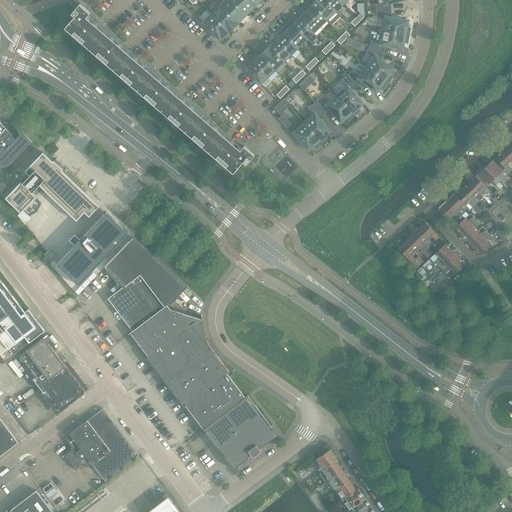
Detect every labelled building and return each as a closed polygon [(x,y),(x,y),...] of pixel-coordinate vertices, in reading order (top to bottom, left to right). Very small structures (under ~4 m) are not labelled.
[(246,15),(231,0),(226,0),(220,6),(238,24),(239,24),(238,23),(246,15)] [(255,7),(248,0),(231,0),(246,15),(255,7)] [(336,11),(326,0),(316,0),(311,6),(326,21),(331,26),(341,16),(336,11)] [(343,5),(338,0),(326,0),(336,11),(343,5)] [(404,0),(383,0),(384,3),(376,6),(376,11),(391,11),(390,4),(404,0)] [(242,152),(85,16),(88,11),(77,1),(72,6),(75,9),(71,14),(75,17),(66,27),(73,33),(71,35),(82,44),(83,42),(97,54),(96,56),(106,65),(107,63),(114,68),(121,75),(120,76),(130,85),(131,83),(145,95),(143,97),(154,106),(155,104),(169,116),(167,118),(178,127),(179,125),(193,136),(191,138),(198,144),(202,147),(203,145),(217,157),(215,159),(226,168),(227,166),(234,172),(243,162),(246,165),(251,160),(254,163),(258,158),(246,148),(242,152)] [(238,24),(220,6),(212,14),(230,33),(238,24)] [(326,21),(311,6),(312,6),(306,12),(320,27),(326,21)] [(407,28),(408,21),(391,18),(391,11),(376,11),(377,17),(385,18),(382,31),(409,36),(410,29),(407,28)] [(320,27),(306,12),(299,18),(313,33),(320,27)] [(230,33),(212,14),(203,23),(220,41),(229,32),(229,33),(230,33)] [(359,22),(364,17),(360,14),(356,18),(359,22)] [(313,33),(299,18),(293,25),(307,39),(313,33)] [(355,27),(359,22),(356,18),(351,23),(355,27)] [(307,39),(293,25),(283,34),(297,49),(307,39)] [(345,40),(350,35),(346,31),(341,36),(345,40)] [(407,43),(409,36),(382,31),(380,43),(372,42),(370,47),(383,53),(386,46),(403,49),(404,42),(407,43)] [(297,49),(283,34),(277,40),(291,55),(297,49)] [(340,45),(345,40),(341,36),(337,41),(340,45)] [(291,55),(277,40),(271,46),(270,45),(269,46),(284,61),(291,55)] [(330,50),(335,46),(331,42),(326,47),(330,50)] [(284,61),(269,46),(260,55),(275,71),(284,61)] [(325,55),(330,50),(326,47),(322,51),(325,55)] [(394,69),(380,59),(383,53),(370,47),(367,52),(374,57),(367,67),(388,83),(392,77),(390,75),(394,69)] [(275,71),(260,55),(259,56),(260,57),(254,62),(268,77),(272,81),(278,75),(275,71)] [(314,66),(319,61),(315,58),(310,62),(314,66)] [(268,77),(254,62),(247,69),(265,88),(272,81),(268,77)] [(309,71),(314,66),(310,62),(306,67),(309,71)] [(388,83),(367,67),(359,77),(352,72),(348,75),(357,86),(362,82),(377,93),(381,87),(384,89),(388,83)] [(301,79),(306,74),(302,70),(297,75),(301,79)] [(296,83),(301,79),(297,75),(293,79),(296,83)] [(363,104),(352,91),(357,86),(348,75),(341,81),(346,87),(337,96),(354,116),(360,111),(358,108),(363,104)] [(285,94),(290,90),(286,86),(281,91),(285,94)] [(280,99),(285,94),(281,91),(276,95),(280,99)] [(354,116),(337,96),(327,104),(322,97),(315,103),(324,114),(330,109),(341,123),(347,118),(349,120),(354,116)] [(280,114),(289,106),(283,100),(275,108),(280,114)] [(330,132),(319,119),(324,114),(315,103),(308,109),(314,115),(304,124),(322,144),(327,139),(325,136),(330,132)] [(2,167),(3,167),(4,167),(5,167),(7,166),(8,166),(9,165),(10,165),(11,164),(32,142),(21,132),(22,133),(16,139),(13,136),(0,122),(0,166),(0,167),(2,167)] [(322,144),(304,124),(293,133),(309,151),(314,146),(316,148),(322,144)] [(511,147),(509,145),(502,151),(511,161),(511,147)] [(511,162),(511,161),(502,151),(495,158),(510,173),(511,170),(511,168),(509,166),(511,162)] [(21,182),(6,198),(13,205),(21,212),(34,199),(36,197),(32,193),(37,187),(39,185),(46,192),(77,221),(84,212),(89,217),(95,211),(99,207),(85,193),(53,162),(43,153),(25,172),(29,175),(30,176),(23,184),(22,183),(21,182)] [(510,173),(495,158),(486,167),(500,182),(510,173)] [(500,182),(486,167),(479,174),(476,177),(486,188),(493,181),(497,185),(500,182)] [(486,188),(476,177),(469,184),(479,195),(483,191),(487,196),(490,192),(486,188)] [(479,195),(469,184),(463,190),(477,205),(483,199),(479,195)] [(477,205),(463,190),(456,196),(466,207),(470,203),(479,213),(482,210),(480,208),(477,205)] [(466,207),(456,196),(455,195),(449,201),(463,216),(466,213),(464,211),(468,208),(466,207)] [(463,216),(449,201),(447,203),(446,202),(440,208),(440,209),(439,210),(439,211),(435,214),(442,221),(445,217),(449,221),(455,215),(460,219),(463,216)] [(106,214),(57,266),(78,287),(128,235),(106,214)] [(462,235),(477,221),(474,218),(470,222),(467,218),(456,228),(462,235)] [(479,231),(476,228),(480,224),(477,221),(462,235),(469,241),(479,231)] [(440,238),(426,224),(426,223),(419,230),(429,240),(432,237),(436,241),(440,238)] [(474,248),(489,234),(490,233),(487,230),(487,231),(484,227),(479,231),(469,241),(474,248)] [(425,244),(429,240),(419,230),(412,236),(426,251),(429,248),(425,244)] [(492,245),(489,242),(493,237),(490,233),(489,234),(474,248),(482,255),(492,245)] [(426,251),(412,236),(405,243),(415,253),(419,250),(423,254),(426,251)] [(184,287),(137,242),(133,238),(129,242),(105,268),(125,286),(108,299),(132,331),(166,305),(167,305),(169,303),(184,287)] [(412,256),(415,253),(405,243),(399,249),(413,264),(416,261),(412,256)] [(437,265),(452,251),(446,245),(436,254),(439,258),(434,262),(437,265)] [(57,257),(49,250),(44,255),(52,262),(57,257)] [(444,272),(458,258),(452,251),(437,265),(444,272)] [(450,279),(465,265),(458,258),(444,272),(450,279)] [(25,312),(0,279),(0,352),(7,347),(13,355),(35,338),(36,338),(45,331),(29,310),(25,312)] [(148,357),(198,319),(170,309),(167,305),(166,305),(132,331),(130,333),(148,357)] [(165,382),(211,348),(209,345),(208,344),(207,341),(206,338),(205,336),(204,333),(204,332),(203,329),(202,325),(202,322),(202,321),(202,319),(202,316),(201,316),(201,320),(198,319),(148,357),(147,358),(165,382)] [(89,389),(70,364),(66,367),(49,344),(52,341),(48,335),(20,356),(36,377),(33,380),(37,385),(44,393),(46,391),(61,411),(85,392),(89,389)] [(184,407),(185,405),(227,374),(228,373),(229,373),(213,352),(212,350),(211,348),(165,382),(184,407)] [(203,429),(245,398),(227,374),(185,405),(203,429)] [(203,429),(203,430),(211,439),(215,445),(233,470),(248,458),(247,457),(251,454),(251,456),(253,458),(261,452),(259,450),(259,448),(262,446),(263,447),(278,436),(272,428),(269,424),(262,415),(248,396),(246,397),(245,398),(203,429)] [(89,420),(70,434),(70,435),(65,439),(73,449),(64,455),(76,470),(84,464),(87,467),(92,464),(105,481),(139,456),(104,409),(89,420)] [(0,456),(18,443),(0,418),(0,456)] [(317,459),(324,470),(336,461),(337,460),(330,450),(317,459)] [(325,481),(328,482),(330,480),(343,471),(336,461),(324,470),(321,472),(320,475),(325,481)] [(330,480),(336,490),(349,481),(343,471),(330,480)] [(336,490),(343,499),(356,490),(349,481),(336,490)] [(54,486),(51,483),(43,489),(46,492),(54,486)] [(342,500),(349,510),(366,499),(359,488),(356,490),(343,499),(342,500)] [(52,511),(37,491),(24,501),(32,511),(52,511)] [(349,510),(349,511),(363,511),(371,507),(366,499),(349,510)] [(176,511),(168,500),(164,504),(162,502),(159,505),(160,507),(152,511),(176,511)] [(32,511),(24,501),(11,510),(12,511),(32,511)]
